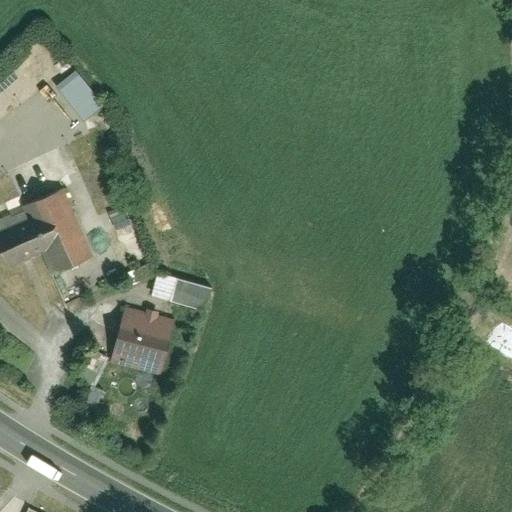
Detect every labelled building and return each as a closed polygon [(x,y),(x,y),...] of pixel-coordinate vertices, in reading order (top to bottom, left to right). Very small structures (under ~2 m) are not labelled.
[(84,67),(65,82),(92,116),(112,101),(84,67)] [(100,254),(69,185),(27,203),(34,217),(48,251),(58,273),(100,254)] [(48,251),(34,217),(0,232),(15,265),(48,251)] [(217,285),(165,271),(158,294),(210,308),(217,285)] [(177,319),(129,307),(116,360),(164,371),(177,319)] [(113,357),(95,347),(80,374),(99,384),(113,357)]
